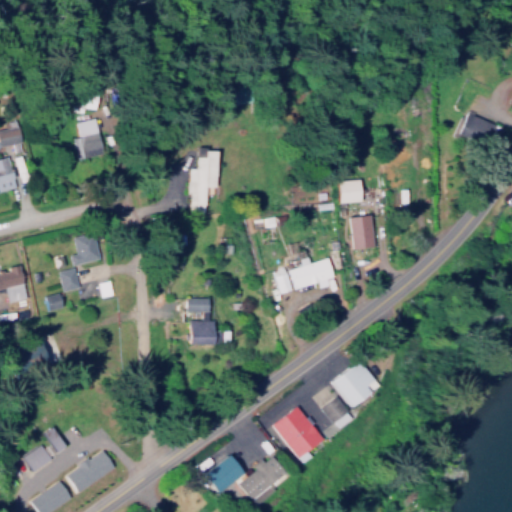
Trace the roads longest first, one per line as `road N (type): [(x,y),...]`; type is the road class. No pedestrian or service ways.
road 1 (tertiary): [(511,149),(478,202),(406,276),(89,511)]
road 2 (residential): [(155,464),(128,215),(107,201),(86,202),(0,223)]
